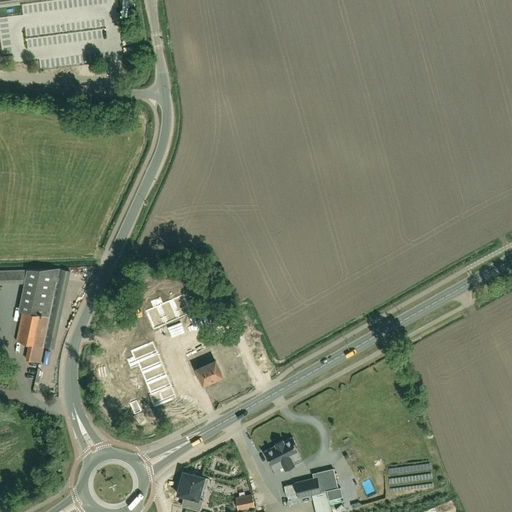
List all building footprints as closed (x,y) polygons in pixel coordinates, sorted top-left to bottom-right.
[(131,40),(124,40),(125,53),(132,52),(131,40)] [(70,271),(59,269),(0,270),(0,283),(28,283),(16,341),(29,344),(26,359),(40,362),(43,346),(54,349),(70,271)] [(176,275),(163,280),(166,287),(179,282),(176,275)] [(184,294),(171,300),(179,318),(192,313),(184,294)] [(161,297),(155,299),(158,305),(166,324),(179,318),(171,300),(163,303),(161,297)] [(158,305),(145,311),(153,330),(166,324),(158,305)] [(153,342),(131,351),(135,362),(137,362),(137,361),(157,353),(153,342)] [(157,353),(137,361),(137,362),(141,372),(162,364),(157,353)] [(196,369),(203,384),(222,376),(215,360),(196,369)] [(162,364),(141,372),(146,383),(166,375),(162,364)] [(166,375),(146,383),(151,394),(171,386),(166,375)] [(151,394),(149,395),(154,406),(176,397),(171,386),(151,394)] [(136,401),(130,403),(135,414),(141,412),(136,401)] [(274,444),(275,445),(264,451),(274,471),(283,466),(285,470),(295,465),(293,461),(291,456),(298,452),(296,448),(298,447),(293,437),(284,441),(283,440),(274,444)] [(202,500),(198,499),(201,488),(205,489),(208,479),(204,477),(185,472),(182,474),(177,494),(185,496),(185,499),(183,499),(182,503),(183,504),(183,505),(182,506),(200,510),(202,500)] [(395,483),(431,479),(430,473),(394,478),(395,483)] [(321,492),(317,477),(295,482),(295,483),(284,486),(286,496),(287,496),(288,500),(299,498),(298,497),(321,492)] [(254,506),(252,495),(236,498),(238,510),(254,506)]
